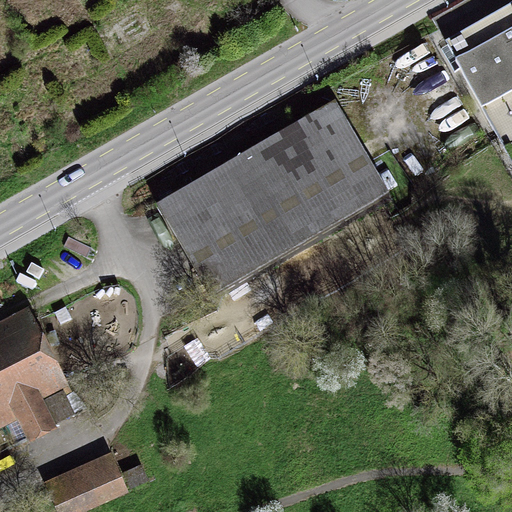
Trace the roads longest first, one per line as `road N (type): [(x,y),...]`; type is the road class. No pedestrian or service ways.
road 1 (secondary): [(0,230),(393,0)]
road 2 (track): [(88,179),(147,313),(144,364),(102,435),(0,486)]
road 3 (track): [(125,260),(0,321)]
